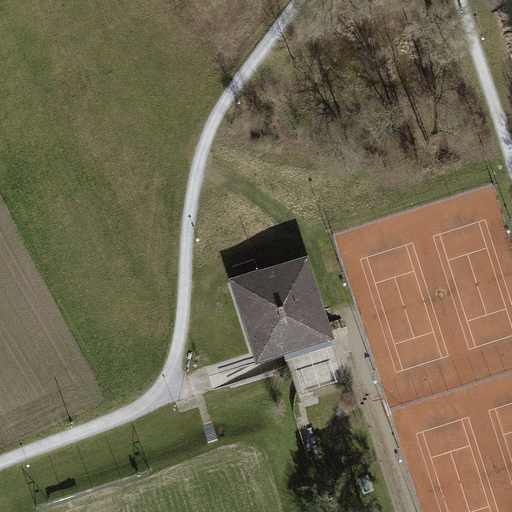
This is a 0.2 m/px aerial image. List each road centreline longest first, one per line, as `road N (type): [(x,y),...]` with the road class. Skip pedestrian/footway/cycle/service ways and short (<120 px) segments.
road 1 (track): [(302,0),(206,139),(187,237),(175,374),(157,398),(0,461)]
road 2 (track): [(458,0),(511,164)]
road 3 (track): [(287,354),(157,398)]
